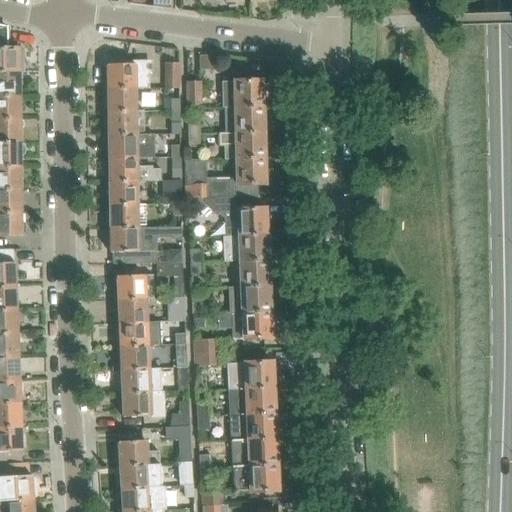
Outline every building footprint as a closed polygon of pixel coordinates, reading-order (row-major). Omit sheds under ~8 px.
[(152,0),(152,7),(170,9),(170,0),(152,0)] [(0,72),(19,73),(19,64),(22,64),(22,48),(18,48),(18,49),(7,49),(6,27),(0,25),(0,72)] [(125,64),(107,65),(107,88),(135,88),(149,88),(149,87),(149,72),(148,64),(125,64)] [(165,88),(179,88),(178,64),(165,64),(165,88)] [(0,96),(19,96),(19,73),(0,72),(0,96)] [(222,108),(263,107),(262,81),(221,82),(222,108)] [(201,82),(187,83),(187,109),(201,108),(201,82)] [(135,88),(107,88),(107,112),(135,111),(135,88)] [(0,119),(19,119),(19,96),(0,96),(0,119)] [(171,111),(179,110),(179,99),(163,99),(164,111),(171,111)] [(264,133),(263,107),(222,108),(223,134),(264,133)] [(179,124),(179,110),(171,111),(171,124),(179,124)] [(135,111),(107,112),(108,135),(143,134),(143,111),(135,111)] [(0,119),(0,143),(20,143),(19,119),(0,119)] [(188,135),(201,134),(200,121),(187,122),(188,135)] [(369,129),(369,140),(370,140),(370,138),(377,138),(377,140),(377,129),(377,130),(369,130),(369,129)] [(235,160),(264,159),(264,133),(223,134),(216,134),(217,146),(222,146),(222,160),(235,160)] [(143,134),(108,135),(108,158),(136,158),(153,157),(153,134),(143,134)] [(188,135),(188,148),(201,148),(201,134),(188,135)] [(20,145),(20,143),(0,143),(0,166),(20,166),(20,155),(23,154),(24,150),(23,147),(20,145)] [(171,157),(180,157),(180,146),(171,146),(171,157)] [(136,158),(108,158),(108,161),(104,162),(104,170),(108,171),(108,182),(136,181),(161,180),(161,170),(152,170),(152,166),(136,167),(136,158)] [(185,199),(236,198),(258,197),(257,184),(265,184),(264,159),(235,160),(236,178),(207,179),(206,160),(185,161),(185,199)] [(0,189),(20,189),(20,166),(0,166),(0,189)] [(180,170),(172,170),(172,180),(180,180),(180,171),(180,170)] [(162,192),(181,192),(180,180),(172,180),(162,181),(162,192)] [(136,181),(108,182),(109,205),(136,205),(136,181)] [(0,212),(20,213),(20,189),(0,189),(0,212)] [(172,204),(181,204),(181,193),(172,193),(172,204)] [(265,209),(258,209),(258,197),(236,198),(237,219),(222,220),(223,236),(266,235),(265,209)] [(181,217),(181,204),(172,204),(172,218),(181,217)] [(136,205),(109,205),(109,228),(137,228),(136,205)] [(0,212),(0,236),(21,237),(21,235),(25,233),(25,223),(20,221),(20,213),(0,212)] [(137,228),(109,228),(110,253),(112,253),(112,265),(157,264),(157,239),(174,239),(174,241),(182,241),(182,227),(137,228)] [(268,261),(266,235),(223,236),(220,237),(222,263),(239,262),(268,261)] [(0,287),(15,287),(14,263),(13,250),(0,249),(0,287)] [(191,264),(203,263),(202,250),(190,251),(191,264)] [(239,262),(240,288),(269,287),(268,261),(239,262)] [(175,297),(184,297),(183,263),(157,264),(158,278),(174,278),(175,297)] [(191,264),(192,278),(204,277),(203,263),(191,264)] [(143,275),(116,276),(117,300),(144,299),(153,298),(153,286),(144,286),(143,275)] [(0,310),(16,310),(15,287),(0,287),(0,310)] [(269,287),(240,288),(226,288),(227,314),(229,314),(270,313),(269,287)] [(168,321),(185,320),(184,297),(175,297),(175,298),(167,298),(168,321)] [(118,323),(146,322),(144,299),(117,300),(118,323)] [(205,302),(193,302),(193,316),(195,316),(205,315),(205,302)] [(0,334),(17,334),(16,310),(0,310),(0,334)] [(230,340),(242,339),(271,338),(270,313),(229,314),(230,340)] [(195,316),(193,316),(194,325),(206,324),(205,315),(195,316)] [(146,322),(118,323),(119,347),(147,346),(159,345),(158,322),(146,322)] [(185,332),(173,332),(173,344),(185,344),(185,332)] [(17,334),(0,334),(0,357),(18,357),(17,334)] [(204,352),(216,352),(216,340),(203,341),(204,352)] [(120,370),(148,368),(147,346),(119,347),(120,370)] [(216,352),(204,352),(205,365),(217,364),(216,352)] [(177,367),(187,367),(186,356),(177,356),(177,367)] [(0,357),(0,381),(19,381),(18,357),(0,357)] [(245,390),(273,388),(272,362),(227,364),(228,390),(245,390)] [(188,391),(187,367),(177,367),(179,391),(188,391)] [(120,370),(121,394),(161,392),(160,368),(148,368),(120,370)] [(0,381),(0,404),(20,404),(19,381),(0,381)] [(246,415),(275,414),(273,388),(245,390),(228,390),(230,415),(246,415)] [(161,392),(121,394),(122,418),(150,416),(162,416),(161,392)] [(170,427),(190,426),(189,403),(180,403),(180,415),(172,416),(170,427)] [(0,427),(20,427),(20,404),(0,404),(0,427)] [(197,417),(210,416),(209,405),(196,405),(197,417)] [(231,441),(276,439),(275,414),(246,415),(230,415),(231,441)] [(211,431),(210,416),(197,417),(198,431),(211,431)] [(169,429),(166,429),(166,441),(179,441),(180,462),(193,461),(190,426),(170,427),(169,429)] [(0,463),(22,463),(20,427),(0,427),(0,463)] [(232,466),(277,464),(276,439),(231,441),(232,466)] [(146,440),(118,442),(118,444),(114,447),(114,454),(118,457),(119,466),(159,463),(158,454),(146,455),(146,440)] [(204,455),(200,455),(200,467),(213,467),(212,454),(204,455)] [(179,485),(184,485),(194,484),(193,461),(180,462),(177,462),(179,485)] [(0,501),(32,500),(31,476),(28,476),(27,463),(22,463),(0,463),(0,501)] [(159,463),(119,466),(120,489),(160,486),(159,463)] [(233,493),(249,492),(278,491),(277,464),(232,466),(233,493)] [(203,506),(222,505),(226,505),(225,493),(214,494),(213,481),(201,482),(203,506)] [(195,499),(194,484),(184,485),(185,499),(195,499)] [(160,486),(120,489),(121,511),(131,511),(162,510),(160,486)] [(33,511),(32,500),(0,501),(0,511),(33,511)]
